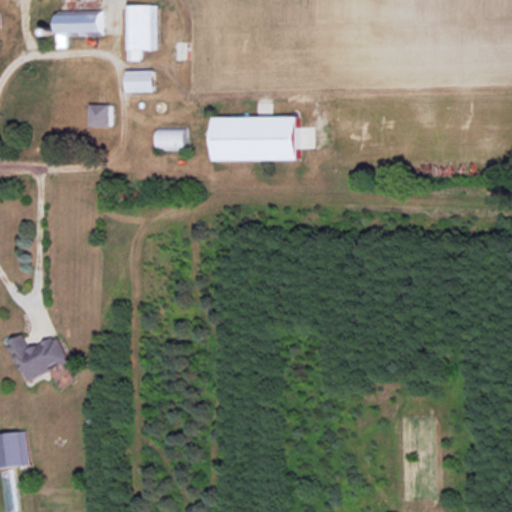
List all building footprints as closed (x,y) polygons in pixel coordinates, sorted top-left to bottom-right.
[(129,60),(144,60),(144,50),(160,49),(160,4),(129,5),(129,60)] [(68,36),(105,35),(104,10),(60,11),(61,48),(68,47),(68,36)] [(157,70),(128,70),(129,92),(157,91),(157,70)] [(113,104),(91,104),(92,126),(113,126),(113,104)] [(218,160),(302,159),(301,116),(217,117),(218,160)] [(159,128),(160,150),(188,149),(188,128),(159,128)] [(29,380),(72,360),(61,336),(32,348),(26,334),(11,341),(29,380)] [(29,431),(0,432),(0,466),(31,465),(29,431)]
